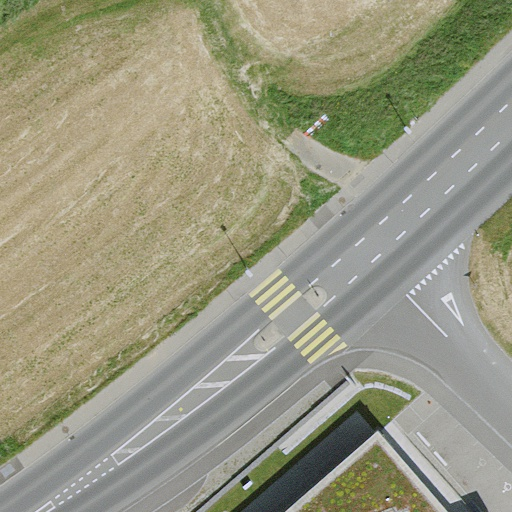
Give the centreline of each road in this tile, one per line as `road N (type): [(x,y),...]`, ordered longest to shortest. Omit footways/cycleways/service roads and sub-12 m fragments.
road 1 (secondary): [(365,251),(246,356),(41,511)]
road 2 (residential): [(365,251),(511,406)]
road 3 (secondary): [(511,113),(365,251)]
